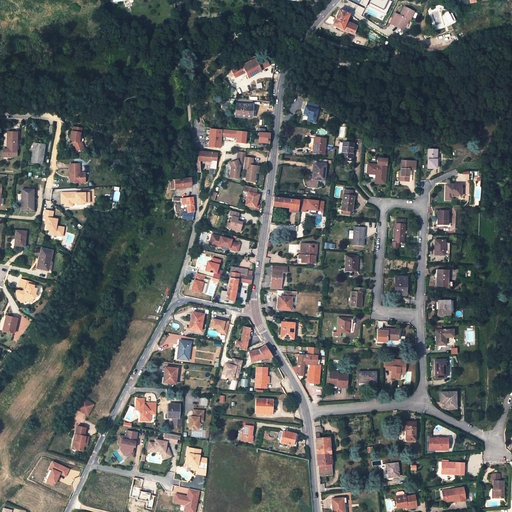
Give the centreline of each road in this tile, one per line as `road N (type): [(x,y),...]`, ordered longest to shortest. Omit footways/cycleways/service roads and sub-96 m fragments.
road 1 (tertiary): [(253,312),(279,82),(296,43),(335,0)]
road 2 (residential): [(420,316),(424,205),(392,203),(383,210),(376,307),(397,315)]
road 3 (residential): [(175,297),(67,511)]
road 4 (residential): [(415,405),(493,445),(511,380)]
road 5 (residential): [(0,115),(56,118),(47,196)]
road 6 (track): [(171,59),(181,68),(194,184)]
